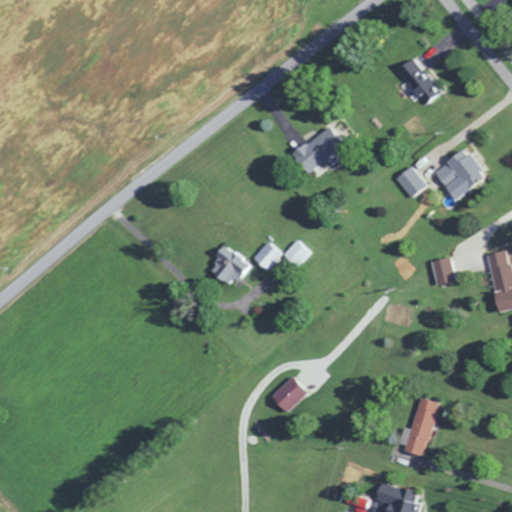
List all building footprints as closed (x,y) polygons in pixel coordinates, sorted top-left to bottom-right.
[(405,69),(420,103),(440,94),(425,60),(405,69)] [(337,141),(334,136),(320,144),(317,137),(292,151),(305,172),(338,153),(332,144),(337,141)] [(467,149),(434,168),(451,197),(484,178),(467,149)] [(408,196),(426,185),(413,165),(396,175),(408,196)] [(284,253),(270,240),(253,257),(268,272),(284,254),(298,267),(312,253),(297,240),(284,253)] [(211,261),(221,268),(216,275),(229,285),(235,276),(242,281),(252,265),(223,244),(211,261)] [(497,311),(511,308),(511,273),(507,249),(486,253),(497,311)] [(453,278),(451,269),(460,266),(456,252),(429,260),(436,284),(453,278)] [(268,396),(284,412),(306,392),(290,375),(268,396)] [(411,428),(403,426),(398,447),(424,454),(438,402),(419,397),(411,428)] [(418,511),(421,503),(414,501),(417,492),(379,481),(374,498),(389,502),(386,511),(418,511)]
